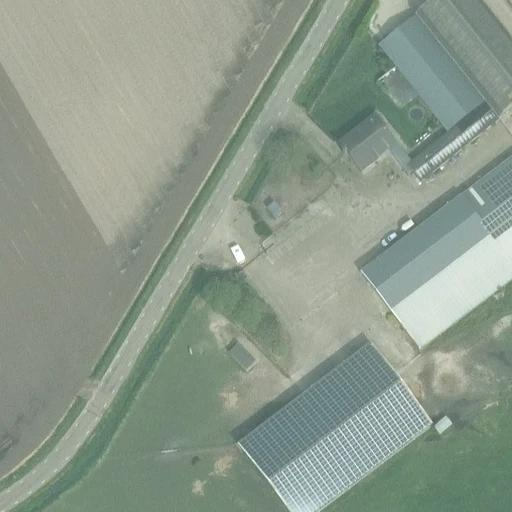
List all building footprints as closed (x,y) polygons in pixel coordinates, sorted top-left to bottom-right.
[(439,0),(379,48),(392,64),(449,134),(412,164),(387,134),(375,118),(339,146),(351,162),(361,175),(389,152),(409,177),(413,173),(421,184),(511,111),(511,44),(476,0),(439,0)] [(511,0),(496,0),(511,20),(511,0)] [(511,281),(511,160),(361,275),(420,352),(511,281)] [(274,206),(268,211),(276,221),(282,216),(274,206)] [(238,346),(229,355),(246,372),(255,364),(238,346)] [(321,511),(430,429),(369,349),(240,447),(289,511),(321,511)]
